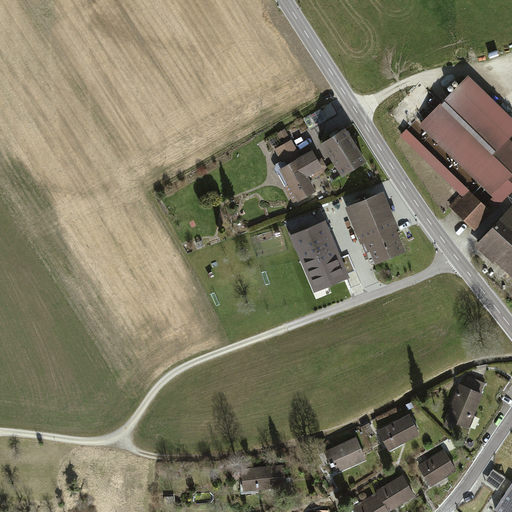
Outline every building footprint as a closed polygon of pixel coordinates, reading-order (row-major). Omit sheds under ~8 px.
[(511,124),(466,80),(450,96),(502,146),(508,140),(511,135),(511,124)] [(491,203),(496,207),(511,192),(502,184),(511,173),(511,144),(508,140),(502,146),(450,96),(421,125),(496,198),(491,203)] [(321,109),(304,119),(309,130),(327,120),(321,109)] [(281,139),(288,135),(285,129),(278,133),(281,139)] [(323,143),(344,175),(365,161),(344,129),(323,143)] [(465,197),(470,192),(407,131),(402,136),(465,197)] [(298,199),(299,200),(314,191),(306,176),(314,171),(315,174),(314,174),(315,176),(327,170),(321,160),(318,161),(313,151),(300,158),(291,142),(279,149),(286,161),(284,162),(281,162),(276,164),(275,170),(277,174),(280,175),(286,186),(294,201),(298,199)] [(511,190),(511,173),(502,184),(511,192),(511,190)] [(487,208),(470,192),(465,197),(453,209),(470,225),(487,208)] [(378,194),(354,204),(354,205),(349,207),(352,213),(352,214),(364,242),(365,242),(369,251),(373,249),(378,262),(402,252),(378,194)] [(499,254),(511,265),(511,221),(505,215),(479,244),(495,258),(499,254)] [(283,232),(298,273),(343,256),(328,216),(283,232)] [(454,421),(467,426),(485,383),(468,376),(464,386),(461,385),(447,418),(448,419),(445,425),(451,428),(454,421)] [(389,449),(390,451),(403,444),(402,442),(419,433),(410,415),(379,431),(389,449)] [(370,423),(362,427),(366,435),(373,431),(370,423)] [(357,438),(326,452),(332,466),(335,465),(337,470),(365,457),(357,438)] [(445,451),(420,466),(430,484),(455,469),(445,451)] [(284,465),(242,469),(244,489),(277,486),(278,489),(290,488),(289,478),(285,478),(284,465)] [(505,477),(493,469),(485,481),(497,489),(505,477)] [(380,495),(388,509),(414,494),(403,476),(378,492),(380,495)] [(511,511),(511,481),(494,508),(501,511),(511,511)] [(354,510),(355,511),(390,511),(388,509),(380,495),(354,510)]
